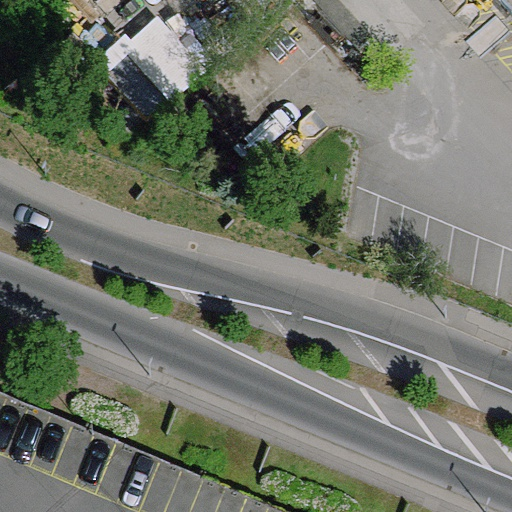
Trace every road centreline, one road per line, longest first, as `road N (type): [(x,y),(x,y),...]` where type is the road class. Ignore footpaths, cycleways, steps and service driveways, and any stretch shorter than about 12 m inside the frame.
road 1 (secondary): [(0,278),(511,489)]
road 2 (secondary): [(511,383),(83,235),(0,198)]
